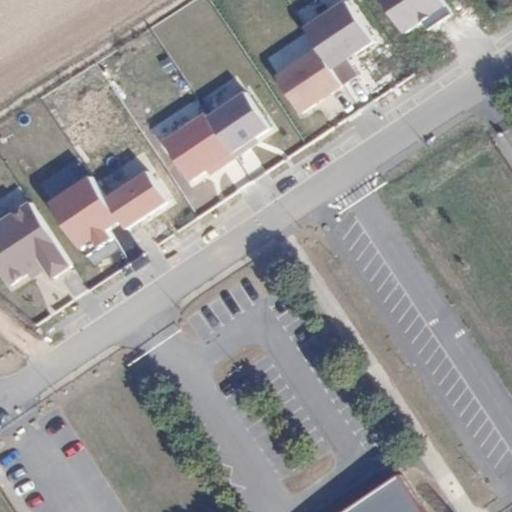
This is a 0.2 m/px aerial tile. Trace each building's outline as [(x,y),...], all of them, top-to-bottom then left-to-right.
[(447,7),(441,0),(384,0),(407,34),(447,7)] [(322,52),(346,88),(361,79),(350,62),(377,44),(351,3),(309,31),(322,52)] [(346,88),(322,52),(280,80),(304,116),(316,108),(316,104),(328,97),(332,98),(346,88)] [(211,120),(237,159),(251,150),(248,146),(257,140),(272,130),(249,95),(211,120)] [(209,117),(167,145),(192,183),(207,172),(219,165),(222,169),(237,159),(211,120),(209,117)] [(248,146),(251,150),(259,144),(257,140),(248,146)] [(207,172),(210,177),(222,169),(219,165),(207,172)] [(123,223),(129,231),(170,203),(151,174),(109,202),(123,223)] [(84,192),(98,184),(95,179),(82,188),(84,192)] [(72,201),(58,210),(89,258),(115,240),(109,232),(123,223),(109,202),(98,184),(84,192),(82,188),(69,197),(72,201)] [(72,201),(69,197),(55,206),(58,210),(72,201)] [(75,267),(34,205),(0,226),(0,267),(13,287),(31,275),(46,265),(56,280),(75,267)] [(426,511),(402,474),(345,511),(426,511)]
